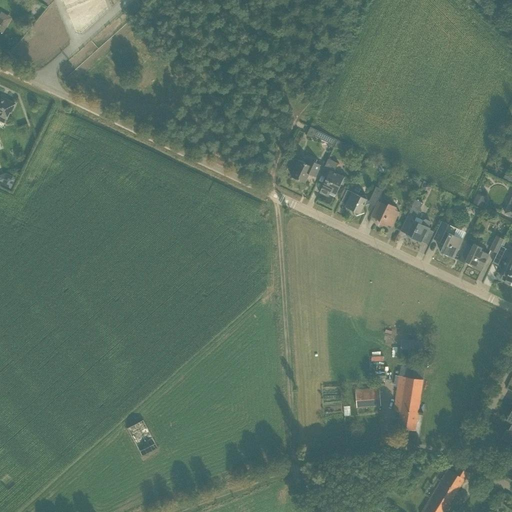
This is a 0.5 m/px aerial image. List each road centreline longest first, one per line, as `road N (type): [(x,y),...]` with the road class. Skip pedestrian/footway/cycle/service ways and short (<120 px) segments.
road 1 (track): [(310,511),(288,466),(270,188),(302,112)]
road 2 (unclassified): [(270,188),(109,121),(0,64)]
road 3 (residential): [(511,307),(270,188)]
